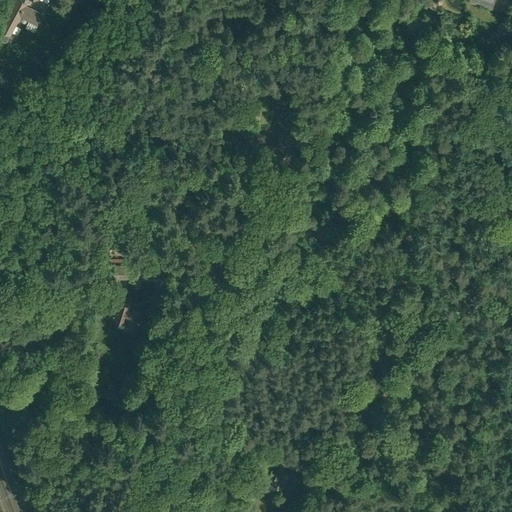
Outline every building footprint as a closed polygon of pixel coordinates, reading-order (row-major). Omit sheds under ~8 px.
[(0,31),(0,38),(6,41),(9,35),(10,36),(21,16),(29,20),(25,27),(33,32),(43,14),(26,5),(28,0),(15,0),(0,27),(0,29),(1,30),(0,31)] [(468,0),(468,2),(493,8),(494,0),(468,0)] [(503,22),(505,13),(493,11),(491,20),(503,22)] [(495,37),(503,41),(511,28),(507,26),(506,27),(501,24),(495,34),(496,34),(495,37)] [(287,104),(287,96),(273,96),(273,116),(286,116),(285,104),(287,104)] [(113,279),(137,279),(137,264),(113,264),(113,279)] [(135,295),(136,303),(145,302),(144,294),(135,295)] [(128,320),(140,325),(145,313),(128,307),(129,305),(116,300),(110,318),(127,324),(128,320)] [(225,470),(237,482),(245,473),(233,462),(225,470)] [(270,482),(282,488),(290,475),(277,468),(270,482)]
